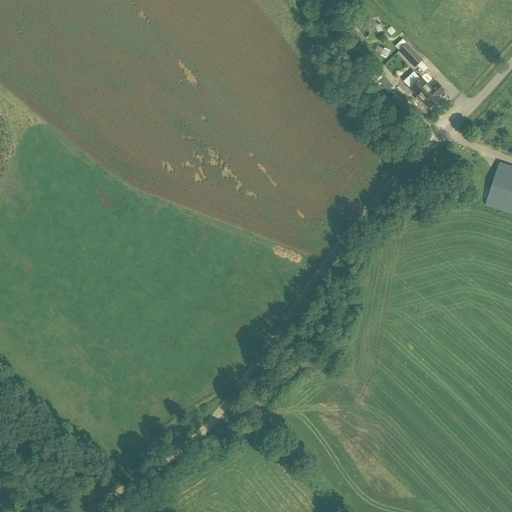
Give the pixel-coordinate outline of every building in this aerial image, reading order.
[(414,67),(422,59),(407,42),(398,50),(414,67)] [(390,94),(395,89),(384,77),(379,82),(387,91),(390,94)] [(431,87),(422,77),(410,89),(417,96),(415,98),(420,103),(422,102),(428,108),(440,96),(439,95),(445,90),(437,81),(431,87)] [(404,101),(395,92),(391,97),(399,106),(404,101)] [(440,114),(449,107),(445,102),(436,109),(440,114)] [(511,213),(511,166),(499,163),(485,204),(511,213)]
